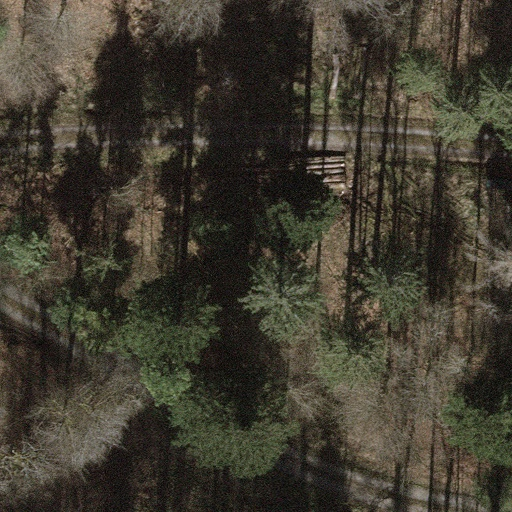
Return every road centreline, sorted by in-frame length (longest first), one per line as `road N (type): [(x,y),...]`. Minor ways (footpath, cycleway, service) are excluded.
road 1 (track): [(0,297),(174,409),(398,497),(511,509)]
road 2 (track): [(511,147),(70,116),(0,131)]
